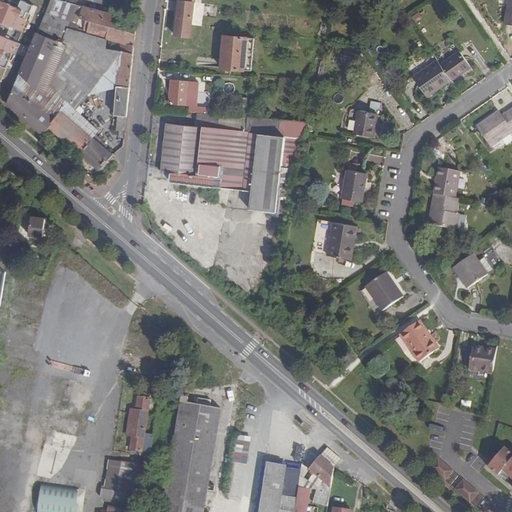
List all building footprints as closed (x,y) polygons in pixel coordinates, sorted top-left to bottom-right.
[(21,0),(0,0),(0,21),(27,33),(39,8),(21,0)] [(99,169),(110,155),(91,138),(97,131),(74,109),(86,93),(117,85),(114,115),(117,115),(116,130),(119,131),(118,137),(124,138),(135,21),(75,4),(60,0),(49,0),(6,101),(6,103),(42,135),(49,127),(99,169)] [(177,0),(174,36),(190,37),(194,1),(187,0),(177,0)] [(511,0),(507,0),(503,24),(511,25),(511,0)] [(0,33),(0,63),(9,67),(20,41),(0,33)] [(254,41),(224,36),(219,69),(249,73),(254,41)] [(439,64),(450,80),(469,66),(459,51),(439,64)] [(451,80),(450,80),(439,64),(436,59),(412,76),(427,97),(451,80)] [(198,80),(171,78),(169,103),(195,105),(198,80)] [(489,146),(511,130),(511,108),(502,116),(498,111),(475,127),(489,146)] [(376,114),(358,110),(353,133),(371,136),(376,114)] [(197,127),(243,132),(246,132),(247,117),(198,113),(197,127)] [(243,132),(197,127),(166,123),(161,172),(170,173),(169,180),(219,185),(220,178),(234,179),(241,179),(246,132),(243,132)] [(288,183),(290,168),(293,168),(296,137),(257,134),(248,209),(275,212),(278,182),(288,183)] [(433,194),(454,197),(458,172),(437,168),(433,194)] [(366,173),(346,170),(341,198),(352,200),(361,201),(366,173)] [(434,211),(431,225),(455,229),(457,214),(454,213),(457,198),(454,197),(433,194),(430,210),(434,211)] [(44,219),(31,216),(28,235),(41,237),(44,219)] [(350,243),(352,243),(355,226),(317,219),(311,252),(347,258),(350,243)] [(472,254),(453,268),(467,288),(487,274),(472,254)] [(394,288),(396,287),(385,272),(383,273),(394,288)] [(402,296),(396,287),(394,288),(383,273),(365,286),(381,310),(402,296)] [(427,339),(429,338),(417,321),(415,322),(427,339)] [(436,348),(429,338),(427,339),(415,322),(399,334),(418,361),(436,348)] [(481,349),(481,347),(472,345),(468,368),(491,373),(494,359),(495,352),(481,349)] [(173,371),(177,371),(180,355),(165,353),(163,369),(173,371)] [(163,369),(160,384),(171,386),(173,371),(163,369)] [(150,452),(153,433),(145,432),(150,398),(137,396),(135,410),(134,410),(130,435),(131,436),(129,449),(141,451),(150,452)] [(161,511),(181,511),(200,405),(187,403),(188,397),(181,396),(180,402),(176,401),(174,417),(177,417),(161,511)] [(201,511),(220,409),(200,405),(181,511),(201,511)] [(125,434),(130,435),(134,410),(129,409),(125,434)] [(50,416),(48,436),(58,437),(58,433),(79,435),(81,420),(50,416)] [(62,454),(64,434),(59,433),(58,439),(46,437),(45,452),(62,454)] [(235,461),(249,463),(254,438),(240,435),(235,461)] [(328,505),(335,463),(341,458),(327,447),(309,470),(322,480),(315,489),(313,503),(328,505)] [(511,455),(504,448),(489,465),(502,475),(506,470),(511,475),(511,455)] [(439,458),(431,468),(447,480),(454,471),(439,458)] [(113,490),(142,494),(146,466),(108,460),(103,488),(113,490)] [(278,511),(285,468),(277,466),(270,465),(262,511),(278,511)] [(465,479),(457,489),(472,501),(480,492),(465,479)] [(79,511),(81,488),(41,485),(39,511),(79,511)] [(295,503),(305,504),(307,505),(309,489),(297,487),(295,503)] [(142,494),(113,490),(111,499),(140,503),(142,494)] [(502,511),(490,501),(482,510),(484,511),(502,511)] [(131,511),(132,507),(107,503),(105,511),(131,511)]
